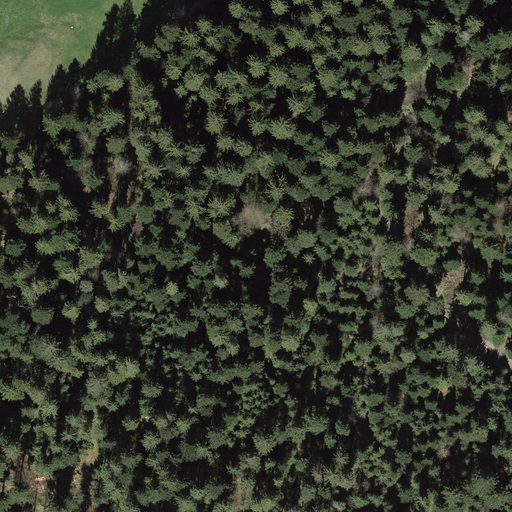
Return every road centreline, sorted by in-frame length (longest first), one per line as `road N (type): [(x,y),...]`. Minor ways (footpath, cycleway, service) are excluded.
road 1 (track): [(373,135),(311,194),(275,215),(105,235),(0,302)]
road 2 (track): [(511,367),(430,293),(396,235),(373,135)]
road 3 (track): [(373,135),(392,105),(511,46)]
road 4 (track): [(368,0),(356,39),(373,135)]
